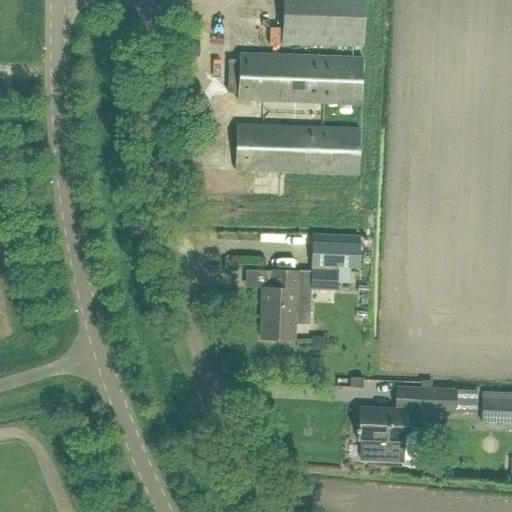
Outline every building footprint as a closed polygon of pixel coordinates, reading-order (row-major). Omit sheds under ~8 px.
[(282,0),(281,44),(362,47),(364,0),(282,0)] [(237,108),(360,112),(361,58),(238,54),(237,108)] [(357,176),(359,124),(236,120),(234,172),(357,176)] [(310,290),(336,291),(337,270),(310,269),(310,290)] [(299,273),(272,272),(272,289),(262,289),(260,340),(293,342),(295,309),(298,309),(299,273)] [(404,442),(405,413),(454,415),(455,392),(397,390),(396,413),(359,411),(357,440),(360,441),(359,461),(378,461),(379,441),(404,442)] [(479,425),(511,426),(511,402),(481,401),(479,425)] [(445,465),(411,449),(404,464),(438,480),(445,465)]
